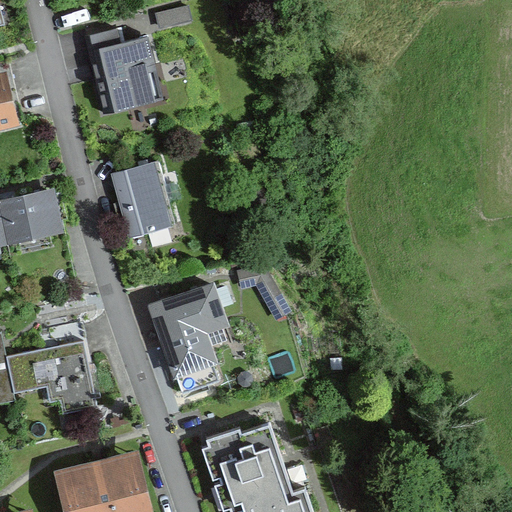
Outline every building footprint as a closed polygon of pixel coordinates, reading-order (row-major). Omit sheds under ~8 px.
[(180,5),(149,11),(152,26),(183,20),(180,5)] [(112,25),(81,33),(87,58),(95,56),(108,113),(155,102),(139,36),(116,42),(112,25)] [(0,89),(0,126),(8,124),(0,89)] [(146,162),(104,174),(122,238),(165,225),(146,162)] [(43,193),(0,202),(0,246),(53,235),(43,193)] [(248,286),(268,323),(283,315),(263,278),(248,286)] [(203,287),(145,306),(175,397),(214,384),(198,333),(216,327),(203,287)] [(78,345),(0,359),(0,368),(5,394),(36,388),(42,420),(90,410),(78,345)] [(227,506),(240,502),(281,488),(276,476),(260,429),(196,451),(212,499),(224,495),(227,506)] [(130,457),(50,476),(57,511),(156,511),(152,492),(139,495),(130,457)] [(300,496),(291,471),(276,476),(281,488),(240,502),(243,511),(318,511),(312,492),(300,496)]
